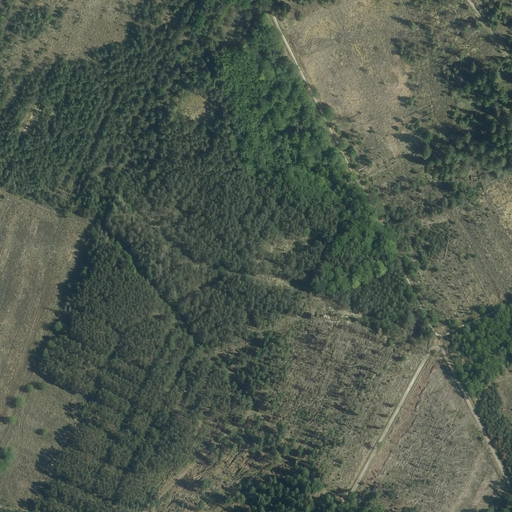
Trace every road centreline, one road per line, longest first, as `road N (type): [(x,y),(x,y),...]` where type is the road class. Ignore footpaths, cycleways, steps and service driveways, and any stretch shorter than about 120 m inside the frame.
road 1 (track): [(341,511),(246,397),(187,458),(106,511)]
road 2 (track): [(270,0),(357,182)]
road 3 (track): [(341,511),(437,339)]
road 4 (track): [(437,339),(357,182)]
road 5 (track): [(511,488),(437,339)]
